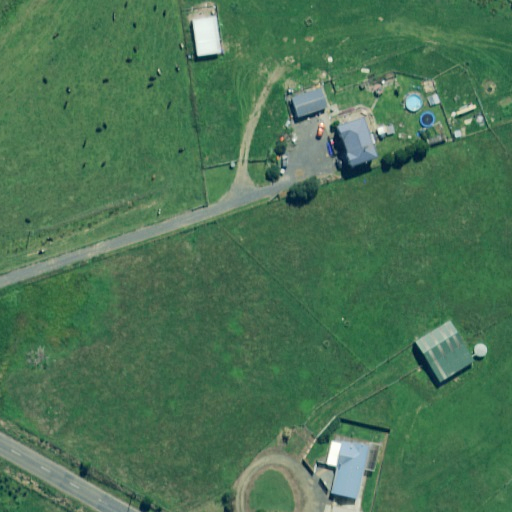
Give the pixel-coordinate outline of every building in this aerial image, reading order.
[(217,54),(213,18),(192,20),(196,56),(217,54)] [(324,109),(318,89),(288,98),(294,118),(324,109)] [(372,158),(359,119),(335,128),(348,167),(372,158)] [(440,142),(435,125),(422,129),(427,146),(440,142)] [(470,362),(446,323),(412,344),(436,383),(470,362)] [(340,445),(330,442),(324,465),(334,467),(328,494),(354,500),(366,448),(340,442),(340,445)]
